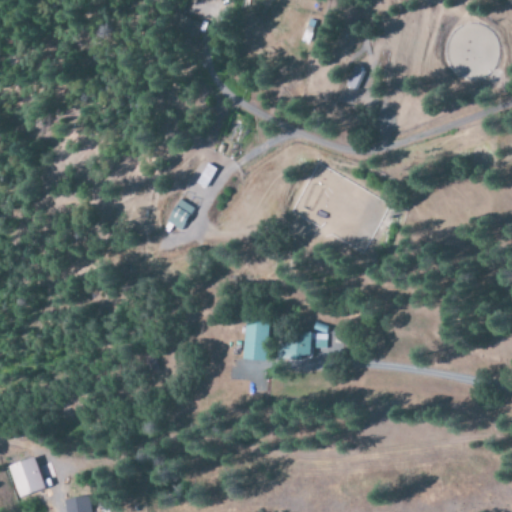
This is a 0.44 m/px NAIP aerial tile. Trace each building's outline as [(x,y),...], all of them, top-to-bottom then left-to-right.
[(180,32),(195,37),(199,24),(184,19),(180,32)] [(366,72),(354,68),(347,87),(359,91),(366,72)] [(168,223),(184,232),(196,210),(181,201),(168,223)] [(242,360),(268,363),(273,322),(247,318),(242,360)] [(326,350),(326,335),(291,335),(291,360),(313,360),(313,350),(326,350)] [(20,498),(48,490),(38,459),(10,467),(20,498)] [(66,501),(67,511),(96,511),(94,497),(66,501)]
